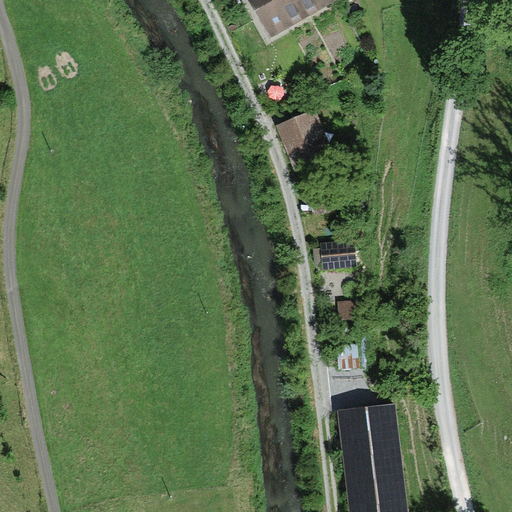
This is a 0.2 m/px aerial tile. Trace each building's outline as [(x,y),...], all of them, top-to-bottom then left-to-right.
[(249,0),(271,35),(329,0),(249,0)] [(306,113),(276,124),(294,171),(323,160),(306,113)] [(336,190),(309,194),(313,216),(340,211),(336,190)] [(349,248),(321,251),(323,268),(351,265),(349,248)] [(336,321),(351,320),(349,303),(334,304),(336,321)] [(337,374),(353,372),(349,349),(334,352),(337,374)] [(401,511),(390,410),(341,416),(352,511),(401,511)]
